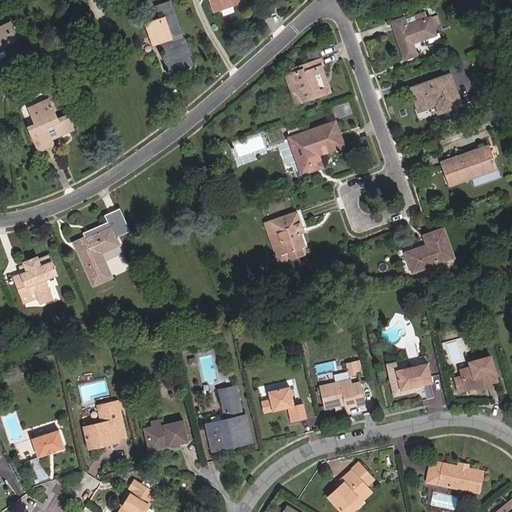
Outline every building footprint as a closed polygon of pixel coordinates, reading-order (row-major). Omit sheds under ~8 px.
[(214,13),(239,3),(238,0),(215,0),(210,2),(214,13)] [(175,5),(162,9),(165,18),(178,14),(175,5)] [(173,74),(194,68),(178,14),(149,23),(156,46),(164,43),(173,74)] [(392,27),(405,61),(418,56),(414,44),(429,38),(431,44),(443,40),(440,34),(437,36),(429,14),(419,17),(419,18),(422,24),(409,29),(406,23),(406,21),(392,27)] [(422,24),(419,18),(406,23),(409,29),(422,24)] [(7,51),(36,37),(32,29),(28,31),(18,22),(0,29),(0,59),(8,56),(7,51)] [(301,76),(285,82),(296,111),(331,99),(322,73),(325,72),(322,62),(298,69),(301,76)] [(451,77),(410,91),(418,114),(436,108),(444,105),(447,114),(463,108),(451,77)] [(54,142),(76,131),(70,119),(60,123),(51,102),(33,110),(38,126),(31,129),(41,153),(56,147),(54,142)] [(444,105),(436,108),(439,117),(447,114),(444,105)] [(346,149),(337,126),(292,142),(305,177),(325,170),(321,159),(346,149)] [(446,169),(453,189),(473,181),(497,173),(488,150),(481,153),(480,150),(471,154),(473,160),(446,169)] [(497,173),(473,181),(476,188),(499,179),(497,173)] [(297,211),(271,220),(274,231),(279,229),(286,252),(304,246),(297,229),(303,227),(297,211)] [(87,237),(89,241),(111,231),(116,242),(119,241),(115,232),(125,228),(129,237),(131,235),(121,214),(105,220),(108,227),(87,237)] [(119,241),(129,237),(125,228),(115,232),(119,241)] [(279,229),(274,231),(280,254),(286,252),(279,229)] [(89,241),(75,247),(95,289),(112,282),(102,259),(120,251),(116,242),(111,231),(89,241)] [(409,259),(416,279),(456,264),(446,234),(428,240),(431,251),(409,259)] [(304,246),(286,252),(288,258),(306,252),(304,246)] [(37,292),(40,300),(42,305),(51,301),(44,283),(58,278),(50,259),(21,270),(24,276),(15,279),(24,306),(33,302),(30,295),(37,292)] [(438,284),(423,283),(422,291),(438,292),(438,284)] [(37,292),(30,295),(33,302),(40,300),(37,292)] [(471,385),(484,382),(494,379),(487,356),(465,361),(467,368),(455,371),(456,377),(459,389),(471,385)] [(392,369),(394,378),(387,380),(390,390),(397,388),(397,391),(429,383),(423,362),(392,369)] [(387,380),(394,378),(392,369),(391,363),(384,365),(387,380)] [(354,375),(352,366),(344,368),(346,377),(354,375)] [(451,391),(459,389),(456,377),(449,379),(451,391)] [(351,404),(353,407),(362,405),(357,384),(348,386),(347,380),(316,387),(322,411),(331,409),(332,411),(338,410),(337,407),(351,404)] [(485,386),(484,382),(471,385),(472,390),(485,386)] [(229,384),(213,388),(217,411),(223,410),(225,416),(208,420),(214,446),(225,444),(224,441),(233,439),(233,442),(245,439),(240,413),(236,414),(229,384)] [(286,386),(265,390),(266,399),(269,412),(284,409),(287,421),(301,418),(298,403),(290,405),(286,386)] [(260,413),(269,412),(266,399),(257,401),(260,413)] [(119,436),(115,418),(113,409),(119,408),(117,400),(111,401),(97,405),(99,413),(101,422),(78,428),(83,448),(97,445),(96,442),(119,436)] [(181,439),(175,417),(157,422),(156,417),(146,419),(148,425),(140,427),(145,448),(181,439)] [(205,448),(214,446),(208,420),(199,422),(205,448)] [(33,457),(59,448),(52,429),(26,438),(33,457)] [(426,456),(424,464),(436,466),(438,458),(426,456)] [(453,456),(452,461),(454,461),(455,464),(461,465),(462,463),(466,464),(467,459),(453,456)] [(434,475),(433,482),(474,489),(478,466),(466,464),(462,463),(461,465),(455,464),(454,461),(452,461),(438,458),(436,466),(424,464),(422,473),(434,475)] [(357,464),(349,469),(360,484),(362,486),(369,481),(357,464)] [(340,481),(334,486),(323,495),(336,511),(343,511),(356,503),(355,500),(349,493),(360,484),(349,469),(348,468),(337,477),(340,481)] [(421,479),(433,482),(434,475),(422,473),(421,479)] [(128,488),(125,493),(122,491),(115,501),(118,503),(113,511),(136,511),(150,489),(129,477),(125,484),(128,488)] [(331,481),(334,486),(340,481),(337,477),(331,481)] [(362,486),(360,484),(349,493),(355,500),(366,491),(362,486)] [(511,511),(511,502),(506,495),(486,511),(511,511)]
